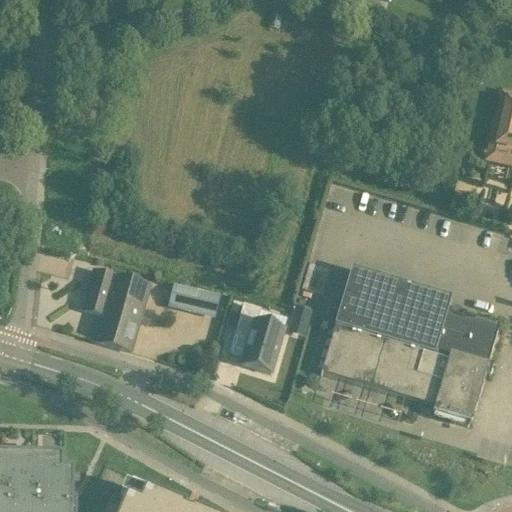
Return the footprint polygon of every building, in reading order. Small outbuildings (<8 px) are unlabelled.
[(160,0),(138,0),(137,6),(156,12),(160,0)] [(511,99),(502,97),(489,152),(511,157),(511,99)] [(335,325),(319,377),(434,411),(432,415),(469,426),(483,380),(488,381),(492,367),(487,365),(499,327),(462,316),(461,320),(446,316),(450,301),(350,272),(336,319),(332,318),(330,324),(335,325)] [(129,355),(148,290),(94,274),(82,314),(100,319),(93,345),(129,355)] [(213,322),(219,299),(181,290),(176,310),(190,313),(189,316),(213,322)] [(291,326),(306,331),(310,314),(296,310),(291,326)] [(251,334),(242,365),(271,373),(284,330),(250,320),(246,333),(251,334)] [(245,419),(235,414),(232,419),(242,425),(245,419)] [(0,511),(74,511),(74,497),(70,497),(70,474),(60,474),(60,461),(0,458),(0,511)] [(183,511),(130,489),(120,511),(183,511)]
